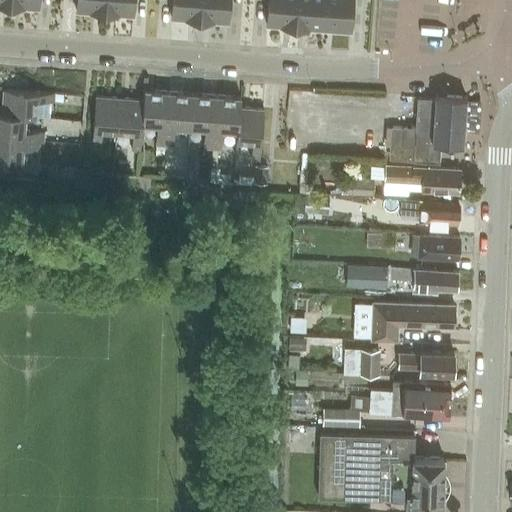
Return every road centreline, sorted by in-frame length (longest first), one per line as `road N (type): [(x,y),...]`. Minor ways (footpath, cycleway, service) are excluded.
road 1 (unclassified): [(496,71),(401,75),(0,44)]
road 2 (tertiary): [(485,511),(497,161),(511,119)]
